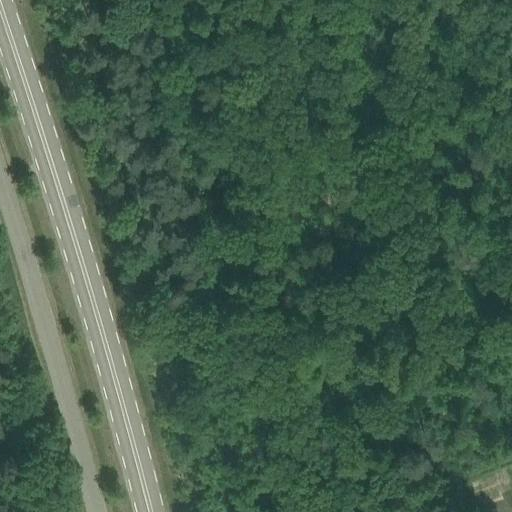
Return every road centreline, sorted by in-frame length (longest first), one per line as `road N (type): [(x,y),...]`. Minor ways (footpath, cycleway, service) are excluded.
road 1 (primary): [(150,511),(0,9)]
road 2 (unclassified): [(96,511),(0,178)]
